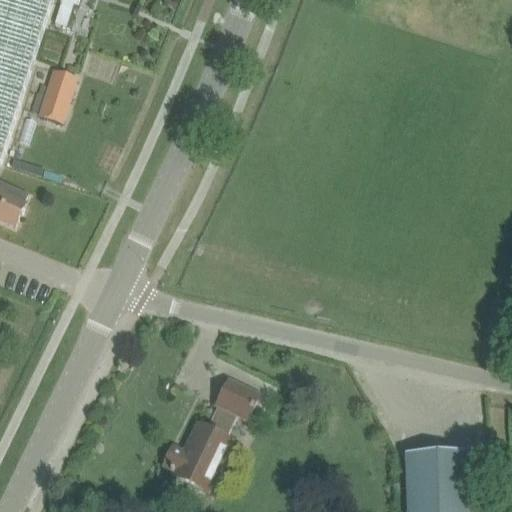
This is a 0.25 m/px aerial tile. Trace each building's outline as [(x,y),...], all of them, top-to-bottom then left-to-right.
[(0,0),(0,166),(51,7),(53,1),(51,0),(0,0)] [(55,74),(40,119),(63,127),(78,81),(55,74)] [(0,183),(0,223),(16,231),(27,207),(25,206),(29,197),(0,183)] [(248,423),(251,416),(260,398),(229,383),(217,408),(219,409),(208,430),(199,425),(185,454),(174,449),(164,470),(171,473),(170,475),(174,477),(172,480),(190,488),(208,495),(233,444),(227,441),(238,418),(248,423)] [(406,457),(407,511),(471,511),(469,455),(406,457)] [(511,511),(511,496),(495,497),(495,511),(511,511)]
